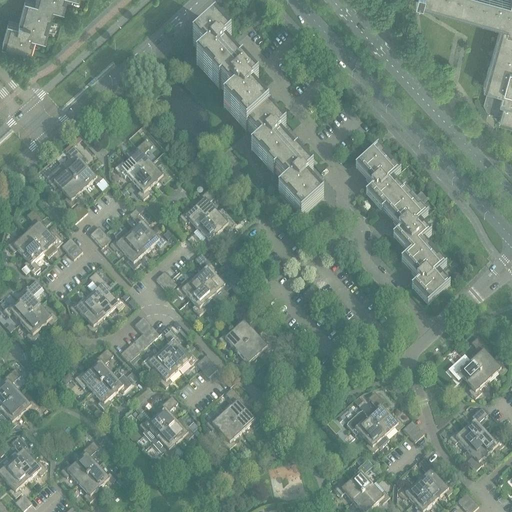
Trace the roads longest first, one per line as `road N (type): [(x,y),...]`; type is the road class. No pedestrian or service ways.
road 1 (residential): [(432,334),(369,268),(333,162),(240,38)]
road 2 (tertiary): [(294,0),(511,237)]
road 3 (tertiary): [(511,197),(332,0)]
road 4 (residential): [(225,371),(275,398),(412,356)]
road 5 (secondary): [(54,127),(201,0)]
road 6 (secondary): [(146,0),(31,104)]
